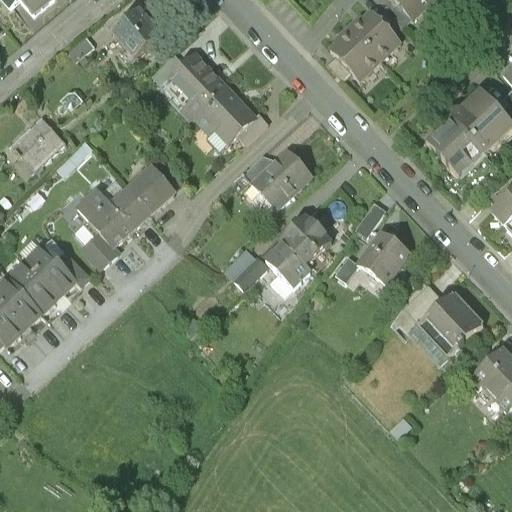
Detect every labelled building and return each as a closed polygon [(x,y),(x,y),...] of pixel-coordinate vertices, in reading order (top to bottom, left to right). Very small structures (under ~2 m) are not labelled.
[(36,15),(23,0),(0,0),(0,15),(15,34),(25,25),(36,15)] [(436,24),(412,0),(395,0),(397,2),(386,12),(396,23),(415,44),(436,24)] [(412,0),(436,24),(456,5),(452,0),(412,0)] [(36,15),(25,25),(38,40),(59,23),(45,6),(36,15)] [(396,23),(387,31),(406,52),(415,44),(396,23)] [(406,52),(387,31),(378,39),(397,60),(406,52)] [(351,52),(383,86),(404,67),(397,60),(378,39),(375,36),(363,46),(360,43),(351,52)] [(131,92),(139,86),(140,86),(165,65),(143,38),(129,49),(126,45),(120,50),(123,54),(117,59),(132,77),(124,83),(131,92)] [(345,63),(333,74),(339,81),(355,98),(362,105),(383,86),(351,52),(342,60),(345,63)] [(74,77),(81,86),(97,73),(89,64),(74,77)] [(171,105),(171,106),(193,128),(185,136),(197,149),(200,146),(232,116),(198,79),(186,91),(171,105)] [(165,111),(171,106),(171,105),(186,91),(175,81),(155,101),(165,111)] [(355,98),(339,81),(330,89),(346,106),(355,98)] [(80,115),(74,115),(65,124),(72,131),(75,132),(78,132),(81,130),(88,124),(80,115)] [(232,116),(200,146),(214,161),(219,155),(233,169),(241,161),(259,144),(258,143),(232,116)] [(451,140),(455,145),(488,179),(503,166),(508,170),(511,165),(511,147),(503,137),(484,117),(464,136),(456,136),(451,140)] [(510,130),(503,137),(511,147),(511,118),(505,125),(510,130)] [(262,140),(258,143),(259,144),(241,161),(249,170),(271,149),(262,140)] [(46,145),(15,173),(20,178),(19,180),(23,185),(25,184),(39,198),(69,170),(46,145)] [(455,145),(429,169),(462,203),(488,179),(455,145)] [(223,178),(233,169),(219,155),(214,161),(210,164),(223,178)] [(274,193),(257,210),(265,219),(256,227),(271,243),(280,234),(280,235),(315,202),(291,176),(274,193)] [(76,178),(61,194),(67,200),(83,185),(76,178)] [(257,210),(274,193),(265,183),(247,200),(257,210)] [(158,195),(176,218),(185,210),(167,187),(158,195)] [(158,195),(157,194),(132,216),(154,242),(178,220),(176,218),(158,195)] [(115,231),(132,216),(121,204),(104,219),(115,231)] [(511,206),(491,226),(499,235),(511,223),(511,206)] [(154,242),(132,216),(115,231),(137,257),(154,242)] [(95,249),(115,231),(104,219),(102,217),(82,234),(95,249)] [(511,223),(499,235),(495,239),(511,257),(511,223)] [(137,257),(115,231),(95,249),(104,259),(118,274),(137,257)] [(372,262),(388,239),(376,231),(360,254),(372,262)] [(287,270),(310,293),(335,268),(309,242),(297,254),(294,251),(281,264),(287,270)] [(118,274),(104,259),(86,275),(105,296),(123,280),(118,274)] [(362,291),(390,311),(413,279),(385,259),(362,291)] [(274,308),(289,323),(297,315),(314,297),(310,293),(287,270),(269,288),(283,300),(274,308)] [(30,288),(63,323),(80,308),(81,307),(62,287),(48,272),(30,288)] [(229,297),(239,307),(260,286),(249,276),(229,297)] [(62,287),(81,307),(80,308),(86,314),(95,305),(70,279),(62,287)] [(270,294),(261,284),(260,286),(239,307),(248,316),(270,294)] [(349,309),(362,291),(352,285),(340,302),(349,309)] [(30,288),(13,305),(46,340),(63,323),(30,288)] [(13,305),(0,316),(0,325),(28,356),(46,340),(13,305)] [(421,353),(446,329),(425,306),(397,346),(413,363),(422,354),(421,353)] [(422,354),(451,385),(486,353),(456,320),(446,329),(421,353),(422,354)] [(28,356),(0,325),(0,360),(10,371),(11,372),(28,356)] [(198,343),(186,355),(196,365),(208,353),(198,343)] [(10,371),(0,360),(0,378),(1,379),(10,371)] [(511,381),(506,376),(472,408),(482,418),(489,411),(511,434),(511,381)] [(416,454),(409,446),(394,459),(402,468),(416,454)]
